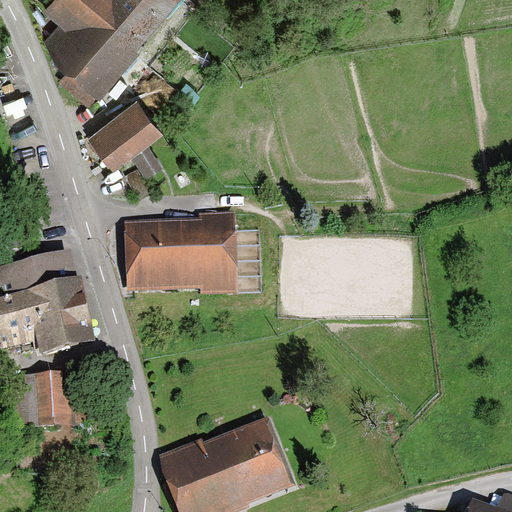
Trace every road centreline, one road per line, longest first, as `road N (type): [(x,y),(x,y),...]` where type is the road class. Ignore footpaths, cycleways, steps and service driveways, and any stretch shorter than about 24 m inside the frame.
road 1 (tertiary): [(4,0),(32,64),(132,397),(144,469),(141,511)]
road 2 (track): [(511,481),(384,511)]
